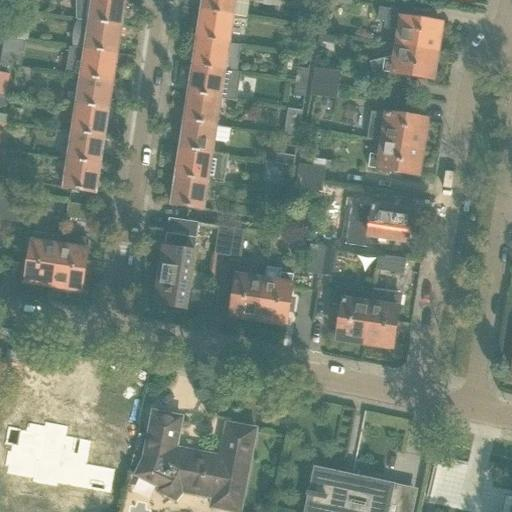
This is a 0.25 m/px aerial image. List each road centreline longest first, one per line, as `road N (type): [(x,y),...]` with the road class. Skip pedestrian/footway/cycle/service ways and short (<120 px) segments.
road 1 (residential): [(501,43),(472,61),(418,394)]
road 2 (residential): [(111,335),(162,0)]
road 3 (residential): [(418,394),(111,335)]
road 4 (residential): [(471,405),(511,142)]
